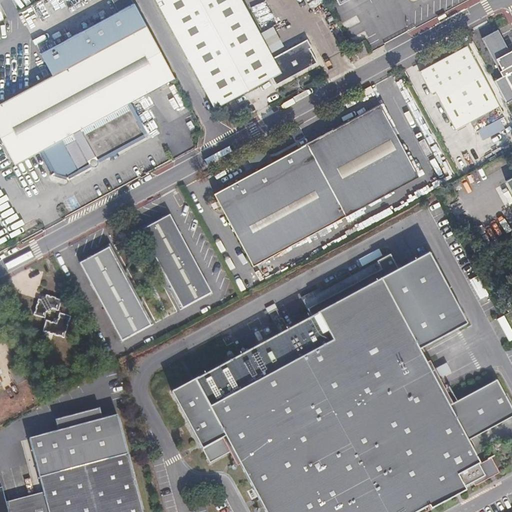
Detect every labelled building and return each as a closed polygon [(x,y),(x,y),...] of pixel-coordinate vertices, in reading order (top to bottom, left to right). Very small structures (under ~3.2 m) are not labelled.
[(137,0),(120,0),(125,9),(139,2),(137,0)] [(240,0),(154,0),(212,108),(269,77),(273,85),(315,63),(307,49),(310,47),(306,39),(271,58),(240,0)] [(179,78),(139,2),(44,52),(56,74),(0,104),(0,126),(20,162),(47,148),(58,171),(71,174),(94,162),(96,165),(98,166),(101,164),(102,163),(102,162),(102,160),(100,156),(107,152),(108,154),(149,133),(133,102),(179,78)] [(511,57),(498,30),(482,39),(502,77),(492,82),(504,104),(511,100),(511,57)] [(365,60),(374,55),(370,47),(368,42),(359,47),(365,60)] [(473,134),(498,121),(501,127),(505,125),(501,119),(503,118),(466,47),(418,73),(430,94),(433,92),(453,130),(467,123),(473,134)] [(252,268),(418,177),(379,105),(213,194),(252,268)] [(210,293),(169,215),(154,223),(153,220),(137,228),(179,309),(210,293)] [(151,327),(109,246),(91,255),(93,258),(78,266),(119,344),(151,327)] [(301,303),(310,319),(167,393),(205,465),(228,452),(259,511),(421,511),(482,480),(465,445),(511,420),(511,417),(495,385),(447,409),(445,406),(417,353),(465,328),(428,257),(397,273),(389,257),(301,303)] [(64,308),(67,298),(46,292),(40,314),(52,317),(54,310),(57,311),(58,307),(64,308)] [(511,313),(501,319),(511,337),(511,313)] [(71,332),(75,348),(76,344),(78,345),(83,330),(72,326),(71,332)] [(73,347),(75,348),(71,332),(68,331),(67,335),(59,333),(55,344),(72,349),(73,347)] [(38,477),(42,492),(44,501),(7,510),(4,503),(1,487),(0,487),(0,511),(142,511),(116,415),(102,418),(99,407),(54,419),(57,430),(28,438),(38,477)] [(44,501),(42,492),(4,503),(7,510),(44,501)]
